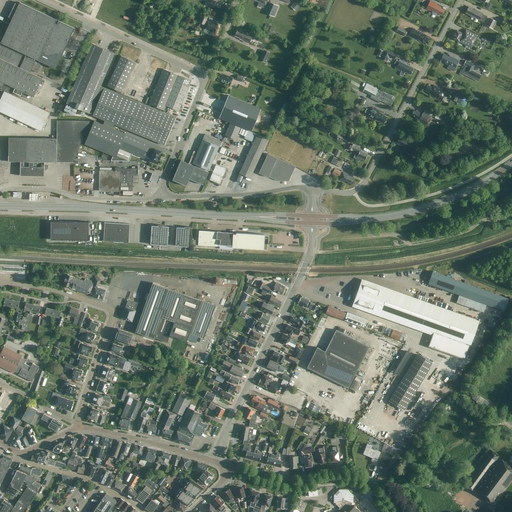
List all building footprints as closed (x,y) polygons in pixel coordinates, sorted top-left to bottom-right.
[(130,0),(118,0),(117,5),(127,9),(130,0)] [(223,12),(225,6),(215,2),(215,1),(212,0),(210,0),(208,7),(216,10),(217,10),(223,12)] [(295,1),(291,7),(296,11),(300,5),(295,1)] [(437,16),(438,13),(442,15),(444,10),(440,8),(441,7),(436,5),(437,4),(430,1),(426,9),(432,12),(432,13),(437,16)] [(0,88),(1,89),(4,84),(4,83),(11,86),(13,87),(15,88),(13,92),(20,95),(22,91),(33,97),(41,80),(42,78),(41,78),(32,73),(30,73),(32,70),(34,71),(37,72),(41,64),(38,62),(36,61),(36,60),(37,59),(46,64),(56,68),(57,65),(58,64),(61,56),(75,29),(58,21),(59,19),(55,18),(55,19),(31,8),(29,7),(21,3),(20,2),(19,4),(12,19),(3,38),(2,41),(1,42),(0,41),(0,88)] [(274,16),(278,6),(269,2),(266,7),(267,8),(265,12),(274,16)] [(466,12),(470,14),(469,15),(484,23),(487,17),(482,14),(483,13),(475,9),(474,10),(469,7),(466,12)] [(209,30),(209,29),(215,31),(217,25),(208,21),(207,22),(206,22),(207,17),(202,15),(199,22),(206,25),(205,28),(209,30)] [(496,21),(490,18),(486,25),(493,29),(496,21)] [(272,35),(275,27),(268,25),(266,30),(269,31),(268,34),(272,35)] [(398,26),(398,27),(396,26),(394,29),(396,31),(405,36),(407,31),(398,26)] [(421,41),(422,41),(427,43),(429,39),(425,36),(426,35),(412,28),(408,35),(417,40),(417,39),(421,41)] [(474,34),(466,29),(464,34),(463,33),(463,34),(456,30),(452,38),(466,45),(465,48),(475,53),(477,51),(471,47),(475,40),(475,39),(477,35),(474,33),(474,34)] [(235,36),(240,38),(240,39),(243,40),(243,41),(249,44),(253,35),(247,32),(246,34),(237,30),(235,36)] [(115,53),(92,43),(66,103),(89,113),(115,53)] [(397,54),(385,49),(381,59),(387,61),(389,57),(394,60),(397,54)] [(449,56),(449,57),(443,54),(440,60),(446,63),(445,63),(449,65),(447,68),(453,71),(459,61),(449,56)] [(119,61),(107,86),(121,92),(133,67),(136,63),(127,58),(123,56),(121,56),(119,61)] [(397,60),(395,64),(397,65),(395,68),(401,72),(400,74),(400,75),(402,76),(403,76),(405,72),(410,75),(413,69),(408,66),(409,65),(406,64),(406,63),(399,60),(399,61),(397,60)] [(462,73),(469,76),(475,65),(466,60),(463,65),(465,66),(462,73)] [(179,111),(191,80),(178,75),(163,69),(149,104),(164,110),(166,105),(179,111)] [(217,79),(225,82),(224,84),(229,86),(233,78),(223,74),(220,73),(217,79)] [(358,89),(360,85),(351,80),(349,84),(358,89)] [(4,91),(0,99),(0,111),(41,130),(49,112),(8,93),(11,86),(4,83),(4,84),(1,89),(1,90),(4,91)] [(379,89),(375,87),(367,83),(362,91),(371,96),(370,98),(374,100),(379,89)] [(443,97),(440,96),(443,90),(433,85),(432,88),(427,85),(425,90),(430,93),(429,93),(432,95),(432,96),(438,99),(442,101),(443,97)] [(101,86),(91,108),(95,110),(92,116),(105,121),(103,124),(112,128),(113,124),(156,141),(156,140),(164,119),(167,113),(101,86)] [(349,91),(357,94),(359,90),(352,86),(349,91)] [(380,101),(390,106),(395,97),(379,89),(374,100),(379,103),(380,101)] [(460,95),(454,92),(451,99),(456,102),(460,95)] [(424,94),(422,98),(432,103),(434,100),(424,94)] [(261,109),(228,95),(219,118),(252,131),(261,109)] [(387,117),(382,114),(378,112),(379,111),(372,107),(371,110),(368,116),(367,117),(374,120),(374,119),(378,121),(379,121),(384,123),(384,122),(385,122),(386,121),(385,120),(387,117)] [(416,110),(415,111),(414,111),(411,115),(416,117),(416,118),(419,120),(427,125),(432,116),(423,111),(422,114),(416,110)] [(168,114),(165,120),(173,123),(174,121),(176,118),(168,114)] [(44,176),(44,169),(45,169),(47,168),(48,167),(48,166),(48,165),(44,165),(44,162),(59,162),(65,162),(73,162),(90,121),(57,120),(57,138),(9,137),(8,161),(18,162),(21,162),(21,164),(21,169),(20,175),(44,176)] [(103,124),(98,122),(94,120),(85,144),(113,155),(111,160),(129,161),(132,153),(119,148),(126,133),(112,128),(103,124)] [(225,135),(236,139),(241,127),(230,123),(225,135)] [(239,133),(245,136),(248,131),(244,129),(242,128),(239,133)] [(126,133),(119,148),(132,153),(143,158),(144,155),(151,158),(150,160),(157,163),(159,159),(160,159),(161,156),(160,156),(162,152),(155,149),(154,150),(147,147),(139,143),(141,139),(126,133)] [(336,138),(345,143),(348,137),(339,133),(336,138)] [(204,134),(202,139),(219,146),(220,147),(222,141),(204,134)] [(257,134),(239,173),(250,178),(268,139),(257,134)] [(405,140),(399,137),(396,143),(407,149),(404,155),(410,158),(413,154),(411,153),(412,151),(413,151),(416,145),(411,142),(405,139),(405,140)] [(208,171),(208,170),(209,170),(219,146),(202,139),(197,152),(194,151),(189,163),(185,162),(181,160),(173,180),(186,185),(189,179),(203,184),(209,172),(208,171)] [(432,143),(424,139),(420,146),(428,150),(432,143)] [(361,148),(356,146),(350,143),(348,148),(354,151),(359,153),(356,159),(360,161),(362,158),(365,159),(368,154),(360,150),(361,148)] [(269,176),(280,181),(289,181),(295,166),(268,154),(259,173),(268,177),(269,176)] [(331,162),(341,167),(344,162),(333,157),(331,162)] [(349,170),(352,165),(345,162),(343,167),(349,170)] [(209,179),(220,184),(226,169),(216,164),(209,179)] [(119,195),(132,196),(132,182),(133,183),(138,183),(138,181),(138,171),(138,169),(121,168),(121,167),(115,167),(115,171),(99,170),(99,191),(117,191),(119,191),(119,195)] [(338,177),(339,177),(341,171),(334,168),(332,174),(338,177)] [(348,174),(343,171),(340,180),(344,182),(344,180),(352,184),(355,178),(347,175),(348,174)] [(154,172),(151,180),(159,183),(162,175),(154,172)] [(88,240),(89,229),(89,228),(89,222),(77,222),(73,221),(73,222),(68,222),(68,221),(65,221),(63,221),(63,222),(59,222),(59,221),(53,221),(52,221),(51,221),(51,234),(51,238),(51,239),(88,240)] [(130,224),(119,223),(104,222),(104,223),(105,223),(103,241),(113,242),(123,242),(124,242),(128,243),(130,224)] [(149,239),(151,240),(150,244),(167,245),(169,226),(163,226),(163,225),(161,225),(160,225),(158,225),(158,226),(152,225),(151,235),(149,235),(149,237),(149,239)] [(177,227),(175,246),(180,246),(188,246),(190,227),(187,227),(184,226),(184,227),(177,227)] [(198,240),(198,245),(205,245),(207,246),(220,246),(219,248),(222,248),(233,249),(233,247),(267,249),(267,247),(267,244),(267,243),(268,243),(268,244),(268,238),(266,238),(264,238),(265,234),(236,233),(236,234),(234,234),(234,232),(229,232),(205,231),(199,230),(199,238),(198,240)] [(433,271),(429,281),(460,292),(456,302),(484,312),(487,302),(505,308),(508,298),(433,271)] [(87,294),(90,293),(94,281),(85,278),(84,281),(73,277),(73,276),(67,274),(64,284),(69,286),(70,287),(75,289),(77,290),(87,294)] [(92,296),(103,299),(106,290),(97,287),(98,286),(101,279),(96,277),(93,286),(95,287),(92,296)] [(363,280),(354,306),(358,307),(433,334),(428,346),(464,359),(470,344),(478,321),(448,310),(363,280)] [(280,285),(276,283),(274,286),(272,286),(271,288),(264,285),(265,283),(260,281),(257,287),(271,293),(272,290),(281,294),(285,287),(281,284),(280,285)] [(153,283),(135,332),(154,338),(167,342),(170,335),(187,341),(187,339),(189,333),(198,336),(202,338),(204,338),(216,305),(201,300),(180,292),(179,295),(173,294),(175,291),(153,283)] [(130,300),(128,299),(125,307),(121,317),(132,321),(138,303),(133,301),(133,299),(139,301),(141,296),(130,292),(128,298),(131,298),(130,300)] [(272,303),(276,305),(279,300),(275,298),(275,297),(272,295),(270,297),(268,296),(265,301),(268,302),(272,304),(272,303)] [(307,307),(311,309),(313,303),(309,301),(310,300),(302,296),(302,298),(301,297),(298,302),(304,305),(303,306),(306,307),(307,307)] [(11,306),(12,300),(5,298),(3,305),(9,306),(11,306)] [(12,300),(11,306),(17,308),(16,311),(14,321),(18,321),(20,312),(21,308),(18,307),(20,301),(12,300)] [(268,312),(272,314),(274,308),(271,306),(264,302),(261,309),(264,311),(267,313),(268,312)] [(29,314),(31,314),(32,311),(31,311),(33,304),(26,303),(24,309),(30,311),(29,314)] [(31,311),(32,311),(37,312),(36,314),(38,315),(39,313),(40,306),(33,304),(31,311)] [(326,313),(343,319),(363,326),(366,319),(347,312),(346,313),(345,313),(328,306),(326,313)] [(45,314),(51,315),(50,318),(52,319),(52,316),(54,309),(46,307),(45,314)] [(77,325),(80,315),(77,314),(79,310),(71,307),(68,314),(74,317),(74,319),(73,324),(77,325)] [(54,309),(52,316),(57,317),(56,320),(59,320),(57,325),(61,326),(64,318),(60,316),(61,311),(54,309)] [(264,321),(267,322),(270,317),(266,315),(267,314),(263,313),(262,315),(259,313),(257,318),(260,319),(263,321),(264,321)] [(0,316),(0,324),(3,325),(4,321),(7,321),(8,318),(5,316),(4,318),(0,316)] [(27,331),(30,318),(27,317),(23,316),(22,320),(20,319),(19,324),(23,325),(22,329),(27,331)] [(289,320),(295,323),(294,324),(298,326),(297,327),(302,329),(306,322),(301,320),(296,318),(291,316),(289,320)] [(99,326),(100,324),(99,323),(99,322),(94,320),(90,318),(87,328),(96,331),(98,327),(98,326),(99,326)] [(259,329),(263,331),(266,326),(262,324),(262,323),(254,319),(250,327),(255,329),(255,328),(259,330),(259,329)] [(298,335),(300,330),(288,324),(285,330),(288,332),(288,333),(291,335),(293,332),(298,335)] [(95,334),(87,331),(87,330),(81,327),(79,331),(84,333),(83,335),(84,335),(82,340),(91,343),(93,338),(94,338),(95,337),(96,336),(95,334)] [(143,337),(139,336),(118,328),(114,339),(129,344),(136,346),(138,340),(145,342),(145,341),(155,345),(156,342),(153,341),(143,337)] [(392,329),(390,328),(388,335),(390,336),(403,341),(405,334),(392,329)] [(349,388),(369,346),(336,330),(325,351),(317,347),(307,367),(349,388)] [(259,340),(261,335),(253,331),(250,336),(259,340)] [(32,333),(30,339),(39,342),(41,337),(32,333)] [(189,333),(187,339),(193,341),(196,342),(198,337),(198,336),(189,333)] [(291,337),(283,333),(280,339),(284,341),(283,342),(287,344),(289,341),(297,345),(299,341),(291,337)] [(258,342),(249,338),(249,339),(245,336),(241,343),(246,345),(247,343),(255,347),(258,342)] [(91,351),(92,346),(82,343),(82,342),(78,340),(75,339),(73,343),(76,344),(76,346),(79,347),(78,352),(88,356),(90,351),(91,351)] [(253,349),(238,342),(237,345),(238,346),(236,350),(241,352),(242,351),(250,356),(252,352),(253,351),(253,350),(253,349)] [(123,346),(113,343),(111,350),(120,353),(120,354),(123,355),(124,351),(121,350),(122,349),(126,351),(127,348),(128,348),(127,351),(130,352),(132,348),(127,347),(127,346),(123,345),(123,346)] [(40,366),(39,366),(32,363),(31,366),(30,366),(24,363),(26,360),(22,357),(22,356),(4,346),(0,354),(0,366),(5,369),(14,373),(14,371),(19,373),(18,375),(31,381),(32,381),(40,366)] [(292,355),(299,358),(303,350),(296,347),(292,355)] [(407,349),(397,373),(403,375),(413,351),(407,349)] [(247,364),(250,358),(246,357),(246,356),(236,351),(234,354),(237,355),(235,359),(242,362),(247,364)] [(283,360),(285,356),(281,354),(274,351),(271,357),(275,359),(275,360),(278,361),(282,363),(283,360)] [(126,359),(120,357),(120,356),(110,352),(106,363),(116,367),(122,369),(126,359)] [(404,410),(433,363),(417,354),(388,400),(404,410)] [(86,363),(88,359),(79,355),(78,356),(77,356),(77,357),(77,358),(77,359),(77,360),(71,357),(71,358),(70,361),(77,364),(76,365),(83,368),(85,362),(86,363)] [(287,360),(295,364),(298,359),(290,355),(287,360)] [(244,370),(224,360),(222,365),(229,369),(228,369),(230,370),(230,371),(241,377),(244,370)] [(283,372),(285,369),(285,367),(279,364),(270,360),(266,367),(275,372),(277,369),(283,372)] [(75,366),(66,363),(64,368),(71,370),(70,373),(72,374),(70,378),(73,380),(74,379),(79,381),(81,375),(82,374),(83,374),(83,372),(83,370),(74,367),(75,366)] [(114,370),(105,366),(101,376),(111,380),(114,371),(118,373),(119,370),(115,368),(114,370)] [(44,371),(40,370),(35,385),(33,392),(35,392),(36,393),(44,371)] [(240,379),(225,372),(224,375),(228,378),(229,377),(230,377),(229,380),(237,384),(240,379)] [(266,389),(275,393),(280,383),(271,379),(272,378),(264,374),(261,379),(258,384),(267,388),(266,389)] [(42,377),(40,384),(41,384),(46,386),(49,379),(44,378),(42,377)] [(62,386),(67,387),(64,394),(70,396),(70,395),(75,396),(76,392),(75,391),(77,385),(69,382),(69,381),(65,380),(62,386)] [(100,380),(96,390),(106,393),(110,383),(100,380)] [(233,393),(236,386),(230,383),(229,383),(226,382),(223,388),(226,390),(230,392),(230,391),(233,393)] [(229,401),(232,395),(226,392),(226,391),(222,389),(219,394),(222,396),(221,397),(229,401)] [(213,401),(216,395),(207,391),(204,397),(213,401)] [(49,402),(54,404),(54,405),(57,405),(70,410),(73,401),(60,396),(60,395),(55,393),(53,392),(52,394),(49,402)] [(95,393),(92,403),(101,406),(102,404),(109,406),(110,403),(103,400),(104,398),(109,400),(110,397),(105,395),(104,396),(95,393)] [(180,393),(172,411),(183,416),(192,398),(180,393)] [(254,395),(251,401),(256,403),(254,407),(265,413),(268,407),(276,411),(278,409),(273,407),(265,403),(267,401),(256,396),(254,395)] [(134,419),(142,401),(129,396),(126,403),(121,416),(119,426),(128,428),(131,418),(134,419)] [(267,401),(265,403),(273,407),(278,409),(279,405),(280,404),(276,402),(275,402),(268,398),(267,401)] [(308,408),(317,413),(321,406),(311,401),(308,408)] [(214,410),(216,405),(210,402),(208,407),(214,410)] [(39,416),(35,414),(37,410),(29,405),(21,419),(34,425),(39,416)] [(218,406),(213,415),(220,418),(225,409),(218,406)] [(205,424),(201,422),(202,419),(199,418),(201,413),(188,407),(173,439),(173,440),(174,440),(190,445),(195,434),(200,436),(205,424)] [(250,419),(250,421),(254,422),(256,418),(256,417),(256,416),(255,414),(254,414),(255,411),(248,407),(244,416),(250,419)] [(96,421),(97,421),(100,413),(99,413),(100,410),(92,408),(90,414),(88,413),(87,418),(91,419),(91,420),(93,421),(94,420),(96,421)] [(163,413),(164,410),(161,408),(160,412),(156,420),(160,421),(163,413)] [(142,431),(146,419),(148,419),(151,412),(144,409),(143,412),(142,412),(141,416),(136,430),(142,431)] [(160,435),(171,438),(173,430),(168,429),(175,414),(166,410),(159,427),(162,428),(160,435)] [(266,419),(268,415),(261,411),(259,415),(266,419)] [(62,423),(44,413),(41,418),(49,422),(47,426),(57,432),(60,427),(61,426),(62,424),(62,423)] [(97,421),(97,423),(102,424),(105,415),(100,413),(97,421)] [(8,427),(3,424),(0,430),(0,435),(2,437),(2,438),(3,438),(3,439),(4,440),(5,440),(6,440),(12,429),(14,430),(20,420),(14,417),(8,427)] [(155,434),(156,427),(155,427),(156,422),(150,420),(147,419),(146,425),(147,425),(145,432),(155,434)] [(256,429),(257,424),(254,423),(250,422),(249,425),(249,426),(243,425),(242,432),(248,433),(250,433),(252,434),(253,429),(256,429)] [(22,448),(24,448),(21,440),(20,440),(21,437),(22,435),(23,428),(18,426),(15,431),(17,432),(11,443),(19,448),(22,448)] [(303,432),(308,435),(311,429),(306,426),(303,432)] [(25,431),(31,444),(37,441),(34,434),(35,434),(33,431),(31,428),(25,431)] [(248,433),(242,432),(240,439),(244,439),(243,444),(248,445),(249,440),(248,440),(249,435),(250,433),(248,433)] [(86,446),(83,445),(87,437),(82,434),(78,443),(78,442),(76,446),(84,449),(85,447),(86,446)] [(21,440),(24,448),(30,445),(25,435),(21,437),(20,440),(21,440)] [(86,443),(86,446),(85,447),(83,455),(89,458),(92,446),(97,447),(100,437),(92,435),(90,444),(89,444),(86,443)] [(102,436),(100,444),(99,445),(99,446),(104,447),(104,445),(110,446),(112,439),(102,436)] [(68,441),(66,445),(66,447),(65,447),(67,448),(69,449),(70,447),(73,448),(78,438),(71,437),(70,441),(68,441)] [(51,449),(59,452),(60,451),(61,451),(67,440),(67,439),(66,439),(52,446),(51,449)] [(399,450),(402,445),(394,439),(391,444),(399,450)] [(109,456),(116,458),(123,441),(116,440),(113,448),(109,456)] [(131,443),(124,441),(117,458),(120,460),(123,453),(127,455),(131,443)] [(306,447),(307,445),(303,443),(300,448),(299,450),(300,457),(303,456),(304,464),(306,463),(306,466),(312,465),(311,460),(312,460),(311,455),(313,455),(311,446),(307,446),(308,447),(306,447)] [(144,446),(134,444),(132,452),(143,455),(143,452),(142,452),(144,446)] [(373,460),(376,461),(380,452),(376,450),(376,451),(370,449),(372,446),(367,444),(364,453),(368,455),(369,453),(372,454),(371,456),(373,457),(372,459),(372,460),(373,460)] [(254,453),(249,451),(249,446),(244,445),(242,451),(246,452),(245,457),(252,459),(254,453)] [(323,463),(323,462),(326,462),(324,452),(327,452),(326,445),(323,446),(323,447),(319,448),(319,453),(317,453),(319,463),(320,463),(321,464),(323,463)] [(256,446),(254,453),(252,459),(259,461),(261,455),(262,452),(257,450),(258,447),(256,446)] [(291,450),(291,446),(287,446),(287,448),(287,449),(286,455),(286,457),(288,457),(290,457),(290,468),(297,467),(296,462),(298,462),(298,456),(296,456),(295,456),(295,451),(291,451),(291,450)] [(338,455),(337,446),(332,446),(333,452),(331,452),(328,452),(329,457),(331,457),(332,462),(336,461),(336,460),(342,459),(342,455),(338,455)] [(157,450),(147,447),(145,454),(147,455),(145,460),(154,462),(157,450)] [(48,459),(49,455),(51,456),(52,454),(53,455),(54,453),(50,452),(50,451),(46,450),(46,452),(41,451),(41,453),(39,452),(39,453),(38,453),(37,453),(36,454),(35,456),(32,455),(32,456),(31,457),(31,458),(31,459),(31,460),(46,464),(47,463),(48,459)] [(508,462),(492,450),(488,454),(488,453),(465,484),(466,485),(492,504),(493,505),(511,479),(511,455),(509,460),(508,462)] [(169,458),(171,453),(167,452),(164,451),(163,451),(162,452),(161,456),(161,457),(158,456),(156,462),(155,462),(151,470),(157,473),(161,465),(160,464),(161,463),(164,464),(164,466),(168,467),(170,463),(168,463),(169,459),(169,458)] [(275,459),(277,452),(276,455),(271,454),(269,453),(268,457),(266,463),(273,465),(275,459)] [(280,453),(277,452),(275,459),(273,465),(281,467),(283,461),(278,459),(280,453)] [(69,459),(67,466),(75,469),(77,464),(81,465),(82,461),(81,460),(81,458),(77,457),(76,459),(74,459),(76,454),(73,453),(70,457),(70,459),(69,459)] [(0,481),(1,482),(8,468),(9,467),(12,460),(11,458),(7,456),(2,454),(0,459),(0,464),(1,465),(0,467),(0,481)] [(176,456),(174,455),(172,460),(171,463),(176,465),(174,470),(176,471),(178,465),(180,457),(180,456),(177,455),(176,456)] [(187,470),(192,462),(192,461),(191,461),(189,460),(189,459),(182,457),(178,471),(181,472),(182,468),(186,469),(185,470),(187,470)] [(48,459),(47,463),(65,469),(66,463),(56,460),(50,458),(49,460),(48,459)] [(118,466),(107,461),(105,465),(107,466),(106,467),(111,469),(111,468),(113,469),(112,471),(115,472),(118,466)] [(89,464),(88,467),(86,466),(86,465),(82,464),(82,467),(85,468),(88,469),(86,475),(92,477),(94,471),(95,471),(97,467),(94,467),(95,464),(90,462),(90,463),(89,464)] [(198,462),(194,468),(202,473),(198,478),(207,485),(214,476),(206,470),(208,468),(198,462)] [(36,467),(32,467),(30,466),(27,464),(26,465),(24,464),(20,463),(19,465),(18,467),(17,468),(18,469),(30,474),(30,475),(32,476),(33,473),(40,475),(42,469),(36,467)] [(103,469),(98,480),(98,481),(104,483),(107,476),(109,473),(108,473),(108,472),(103,469)] [(138,477),(141,472),(137,469),(134,474),(128,484),(134,487),(139,477),(138,477)] [(13,478),(22,483),(28,486),(37,491),(41,485),(36,482),(37,478),(17,470),(16,470),(13,478)] [(113,478),(114,476),(110,473),(109,476),(110,477),(109,478),(108,478),(106,482),(107,483),(106,484),(110,487),(114,479),(113,478)] [(73,477),(62,475),(60,482),(71,485),(73,477)] [(22,483),(13,478),(9,485),(18,490),(22,483)] [(175,497),(188,506),(192,501),(196,497),(195,496),(204,488),(190,478),(183,488),(182,487),(175,497)] [(146,486),(136,498),(142,503),(143,501),(145,502),(149,498),(154,491),(154,492),(155,491),(155,490),(158,486),(154,483),(148,479),(144,484),(146,486)] [(159,488),(170,496),(172,494),(162,487),(163,486),(167,482),(165,480),(159,488)] [(112,487),(121,492),(125,486),(115,481),(112,487)] [(22,492),(18,490),(9,485),(6,491),(10,494),(10,493),(14,495),(16,492),(20,495),(22,492)] [(33,497),(37,491),(28,486),(27,487),(18,500),(10,511),(22,511),(23,511),(33,497)] [(44,488),(41,486),(36,495),(39,497),(44,488)] [(124,493),(134,500),(138,493),(129,486),(124,493)] [(245,499),(242,487),(238,488),(238,487),(235,488),(237,498),(241,497),(241,500),(245,499)] [(234,496),(229,489),(223,493),(227,500),(228,500),(230,503),(234,501),(232,497),(234,496)] [(255,491),(254,490),(252,489),(251,490),(248,497),(249,497),(249,500),(251,500),(249,506),(254,507),(256,502),(257,502),(259,495),(258,495),(259,492),(255,491)] [(361,511),(354,505),(352,507),(350,506),(351,504),(353,501),(353,499),(353,497),(351,494),(350,492),(348,491),(346,490),(343,489),(341,490),(338,491),(337,492),(335,494),(334,496),(334,499),(334,501),(335,504),(337,505),(339,507),(339,508),(338,509),(336,511),(335,511),(361,511)] [(109,511),(117,501),(106,493),(92,511),(109,511)] [(268,495),(265,494),(260,509),(264,510),(266,504),(269,505),(272,496),(271,496),(271,495),(268,494),(268,495)] [(165,500),(163,497),(159,495),(156,499),(153,500),(151,499),(145,508),(150,511),(152,511),(158,504),(160,502),(163,504),(165,500)] [(225,511),(223,509),(226,507),(223,503),(224,502),(218,495),(214,499),(215,500),(213,502),(221,510),(219,511),(225,511)] [(285,498),(278,496),(276,507),(284,508),(284,507),(287,508),(288,501),(285,501),(285,498)] [(116,511),(125,501),(120,498),(115,505),(117,507),(114,511),(116,511)] [(8,511),(13,506),(10,504),(4,499),(1,504),(0,505),(0,511),(8,511)] [(163,504),(162,505),(166,508),(171,503),(166,500),(165,499),(165,500),(163,504)] [(178,504),(175,507),(178,509),(182,511),(183,511),(187,507),(180,501),(179,501),(176,499),(174,501),(178,504)] [(124,511),(130,505),(126,502),(117,511),(121,511),(123,510),(124,511)] [(175,511),(178,509),(175,507),(171,503),(166,508),(163,511),(175,511)]
